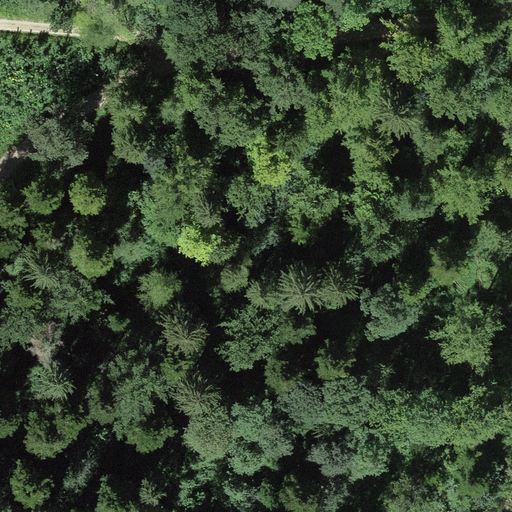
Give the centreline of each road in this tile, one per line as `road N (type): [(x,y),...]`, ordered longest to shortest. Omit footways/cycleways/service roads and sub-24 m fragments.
road 1 (track): [(511,16),(372,39),(243,47),(195,60)]
road 2 (track): [(0,183),(73,118),(195,60)]
road 3 (track): [(195,60),(85,34),(0,29)]
